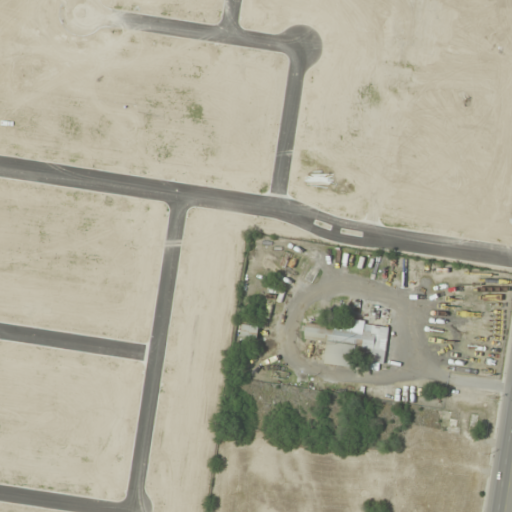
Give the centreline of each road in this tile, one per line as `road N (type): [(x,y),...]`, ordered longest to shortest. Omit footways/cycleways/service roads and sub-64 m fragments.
road 1 (residential): [(511,258),(336,229),(275,204),(0,166)]
road 2 (residential): [(0,494),(129,509),(182,191)]
road 3 (residential): [(275,204),(297,50),(80,12)]
road 4 (residential): [(159,354),(0,330)]
